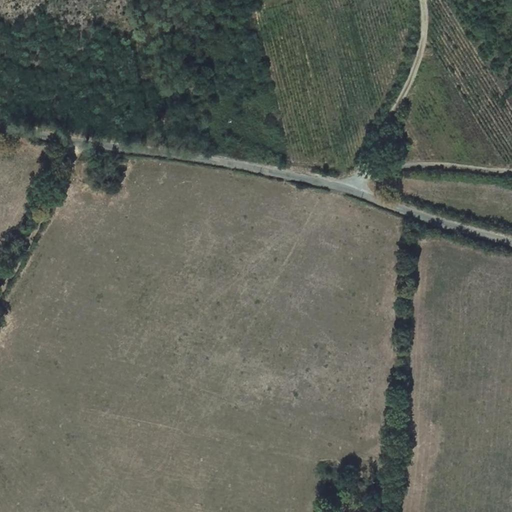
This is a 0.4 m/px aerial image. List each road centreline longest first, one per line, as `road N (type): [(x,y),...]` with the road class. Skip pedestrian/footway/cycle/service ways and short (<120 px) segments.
road 1 (unclassified): [(0,129),(344,186),(511,242)]
road 2 (track): [(424,0),(417,59),(362,174)]
